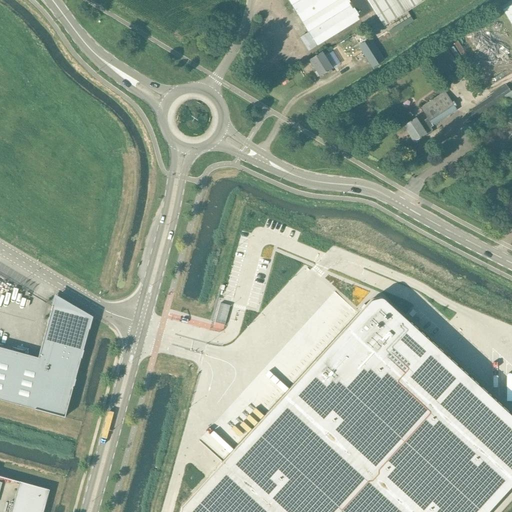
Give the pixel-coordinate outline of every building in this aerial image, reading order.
[(300,37),(308,51),(373,10),(384,26),(424,0),(288,0),(309,32),(300,37)] [(511,0),(501,7),(511,25),(511,0)] [(411,17),(388,31),(391,35),(414,21),(411,17)] [(384,60),(370,38),(358,46),(371,68),(384,60)] [(321,52),(310,60),(320,76),(332,68),(321,52)] [(414,71),(423,65),(419,58),(409,64),(414,71)] [(466,115),(470,120),(505,97),(511,107),(511,90),(510,91),(505,84),(490,94),(491,96),(472,109),(473,110),(466,115)] [(439,95),(445,91),(446,90),(443,86),(437,91),(439,95)] [(404,126),(414,142),(425,134),(426,136),(432,132),(431,131),(432,130),(431,128),(457,110),(445,91),(420,107),(428,118),(419,123),(416,118),(404,126)] [(0,346),(0,399),(65,416),(88,330),(87,329),(90,319),(55,297),(38,357),(0,346)] [(181,507),(179,511),(488,511),(511,487),(511,416),(390,304),(386,299),(384,298),(383,298),(381,297),(380,297),(378,297),(377,298),(375,299),(374,300),(370,304),(181,507)] [(225,325),(230,306),(220,303),(215,322),(225,325)] [(42,511),(49,490),(19,481),(10,511),(42,511)]
